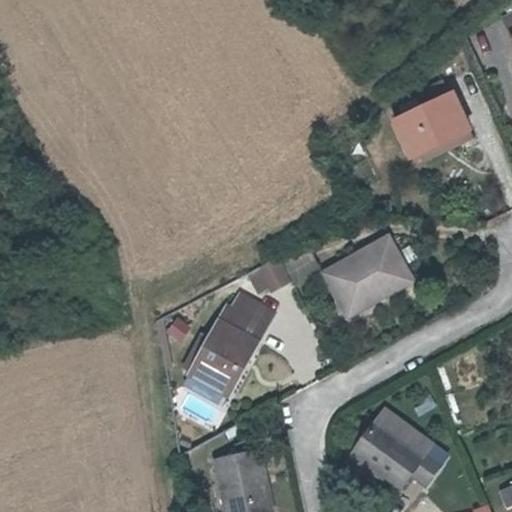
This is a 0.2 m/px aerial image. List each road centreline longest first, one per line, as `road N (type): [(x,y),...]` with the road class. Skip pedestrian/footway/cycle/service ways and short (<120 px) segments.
road 1 (residential): [(511,291),(303,413),(324,511)]
road 2 (track): [(167,511),(129,289)]
